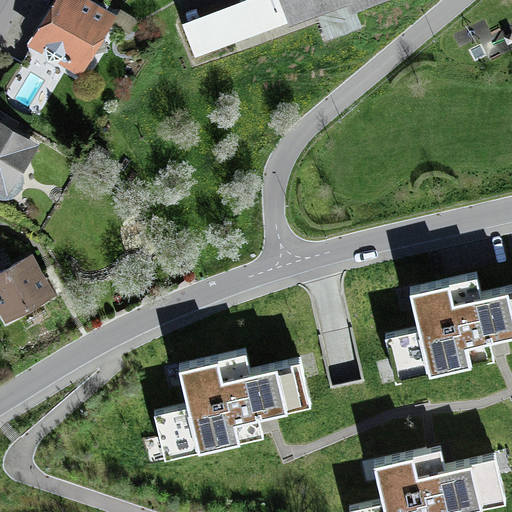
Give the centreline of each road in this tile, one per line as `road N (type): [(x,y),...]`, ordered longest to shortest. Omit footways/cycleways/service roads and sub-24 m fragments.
road 1 (residential): [(463,0),(297,130),(275,215),(287,263)]
road 2 (residential): [(287,263),(139,321),(0,402)]
road 3 (residential): [(511,210),(287,263)]
